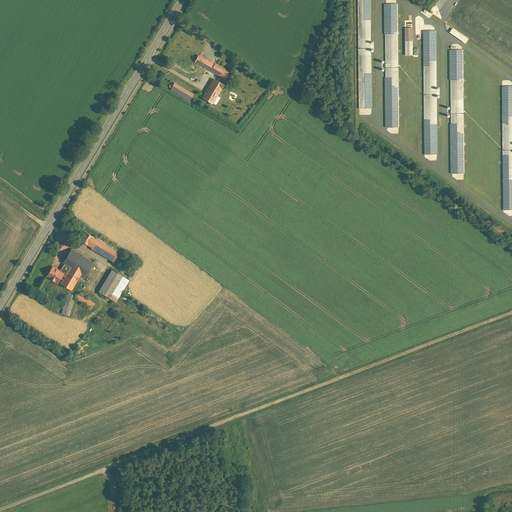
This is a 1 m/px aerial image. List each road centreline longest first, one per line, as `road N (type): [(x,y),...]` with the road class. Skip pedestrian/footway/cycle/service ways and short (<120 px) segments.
road 1 (track): [(98,471),(511,312)]
road 2 (secondary): [(0,306),(181,0)]
